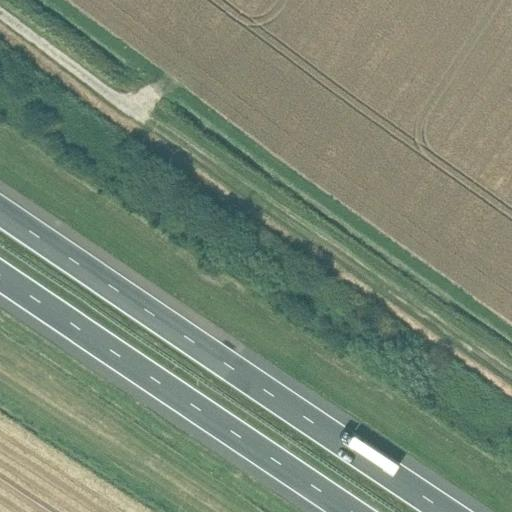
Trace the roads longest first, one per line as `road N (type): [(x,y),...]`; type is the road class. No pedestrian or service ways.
road 1 (motorway): [(456,511),(0,214)]
road 2 (motorway): [(0,279),(339,511)]
road 3 (unclassified): [(140,117),(0,10)]
